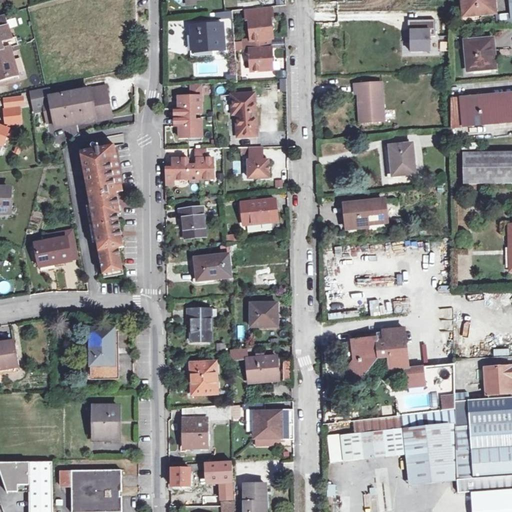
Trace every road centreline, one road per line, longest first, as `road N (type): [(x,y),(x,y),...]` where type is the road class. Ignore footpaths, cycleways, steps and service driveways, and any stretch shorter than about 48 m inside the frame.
road 1 (unclassified): [(310,511),(301,0)]
road 2 (residential): [(152,0),(144,139),(156,299)]
road 3 (residential): [(156,299),(158,511)]
road 4 (unclassified): [(0,312),(156,299)]
